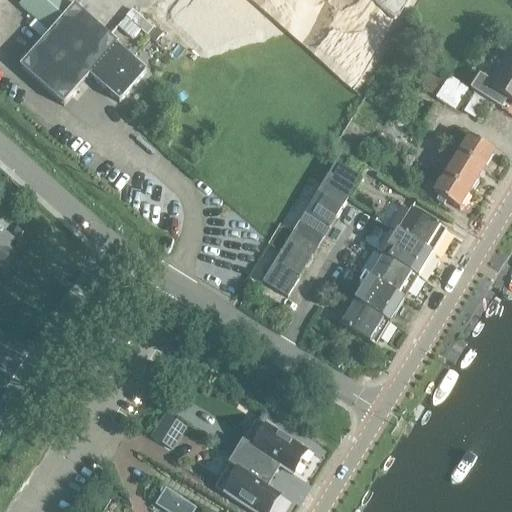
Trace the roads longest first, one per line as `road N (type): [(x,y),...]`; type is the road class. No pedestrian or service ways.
road 1 (unclassified): [(116,247),(380,412)]
road 2 (tertiary): [(380,412),(511,199)]
road 3 (unclassified): [(0,429),(116,247)]
road 4 (unclassified): [(0,143),(116,247)]
